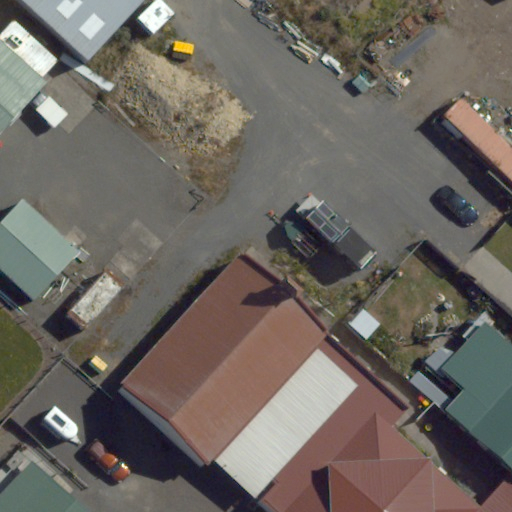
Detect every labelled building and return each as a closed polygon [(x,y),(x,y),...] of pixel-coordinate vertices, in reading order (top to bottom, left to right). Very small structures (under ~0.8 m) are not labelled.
[(152,2),(149,0),(11,0),(89,71),(152,2)] [(0,97),(0,316),(125,188),(0,97)] [(135,292),(105,263),(57,313),(86,342),(135,292)] [(109,455),(175,511),(401,511),(204,344),(109,455)] [(415,458),(483,511),(511,511),(511,424),(468,390),(415,458)]
